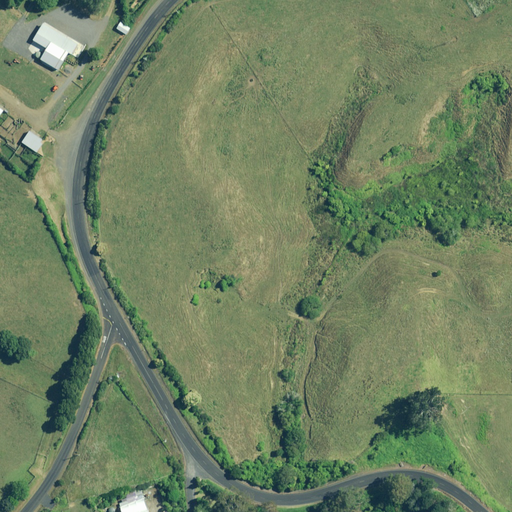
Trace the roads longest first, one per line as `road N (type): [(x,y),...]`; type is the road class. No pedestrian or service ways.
road 1 (tertiary): [(482,511),(449,486),(417,476),(369,479),(292,500),(241,491),(190,444),(119,319)]
road 2 (tertiary): [(119,319),(79,223),(81,161),(121,66),(171,0)]
road 3 (unclassified): [(26,511),(58,468),(119,319)]
